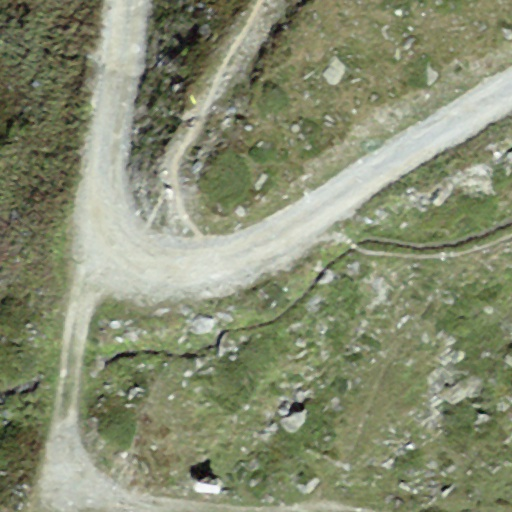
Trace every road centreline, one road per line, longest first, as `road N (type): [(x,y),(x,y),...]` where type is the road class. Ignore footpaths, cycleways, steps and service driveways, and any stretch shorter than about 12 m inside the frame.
road 1 (track): [(119,246),(79,300),(62,468),(77,487),(202,511)]
road 2 (track): [(129,0),(108,147),(110,216),(119,246),(172,270)]
road 3 (track): [(290,227),(511,88)]
road 4 (track): [(172,270),(221,264),(290,227)]
